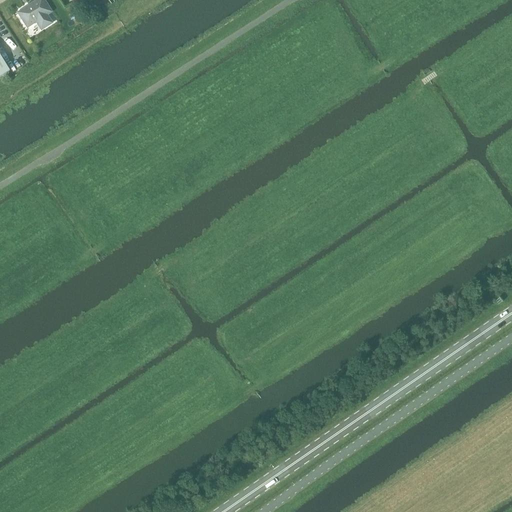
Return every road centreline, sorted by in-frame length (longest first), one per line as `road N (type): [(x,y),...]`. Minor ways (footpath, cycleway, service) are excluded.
road 1 (unclassified): [(0,185),(294,0)]
road 2 (secondary): [(227,511),(511,314)]
road 3 (unclassified): [(265,511),(511,337)]
